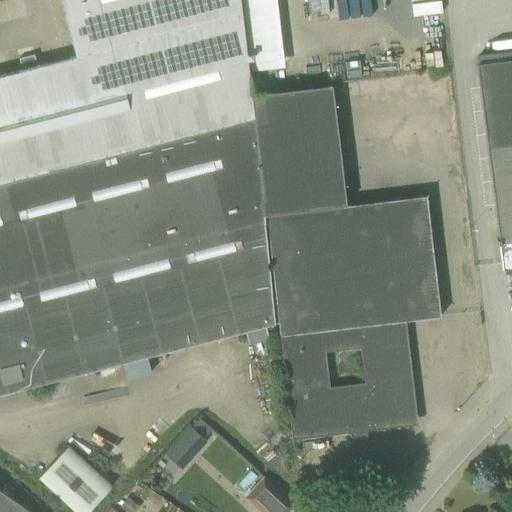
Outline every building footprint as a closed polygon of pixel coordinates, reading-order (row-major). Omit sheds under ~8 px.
[(21,71),(0,75),(0,394),(244,331),(248,345),(267,340),(264,326),(276,322),(251,95),(241,14),(239,0),(59,0),(74,57),(36,66),(34,55),(25,57),(18,59),(21,71)] [(511,59),(476,64),(488,159),(492,190),(498,239),(496,240),(497,245),(499,245),(502,269),(511,267),(511,59)] [(440,317),(425,196),(405,199),(345,206),(331,85),(251,95),(276,322),(289,420),(291,440),(292,440),(292,435),(337,430),(338,434),(350,433),(349,427),(365,426),(366,431),(377,430),(377,425),(412,421),(401,331),(406,330),(405,321),(440,317)] [(194,416),(186,425),(195,433),(203,424),(194,416)] [(35,479),(70,511),(86,511),(112,486),(68,445),(35,479)] [(286,511),(293,506),(263,478),(245,498),(260,511),(286,511)] [(0,511),(31,511),(0,490),(0,511)] [(119,506),(126,511),(133,511),(138,506),(127,497),(119,506)]
